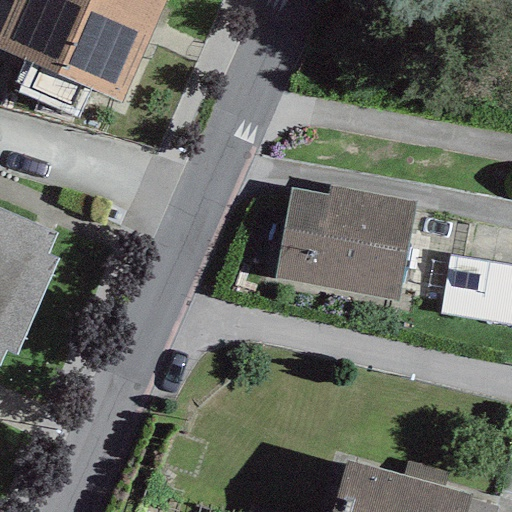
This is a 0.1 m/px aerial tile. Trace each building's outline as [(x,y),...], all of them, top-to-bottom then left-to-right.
[(153,33),(81,0),(9,0),(0,22),(0,52),(121,106),(153,33)] [(81,0),(153,33),(167,0),(81,0)] [(327,195),(291,188),(274,278),(396,301),(415,202),(329,185),(327,195)] [(0,362),(4,353),(15,357),(58,258),(49,254),(58,234),(0,208),(0,362)] [(511,267),(447,258),(439,315),(511,325),(511,267)] [(403,477),(345,461),(330,511),(465,511),(470,496),(442,488),(403,477)] [(403,477),(442,488),(447,474),(407,462),(403,477)]
